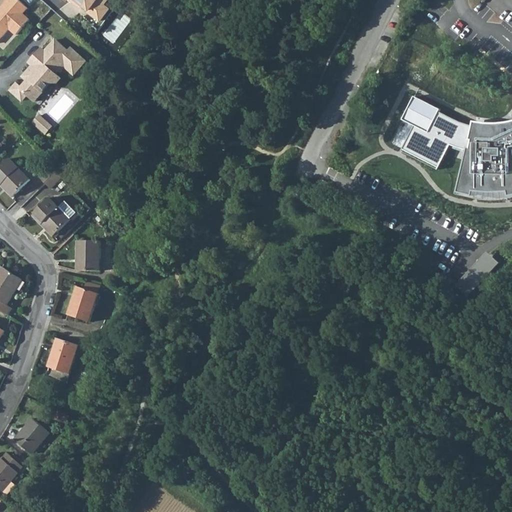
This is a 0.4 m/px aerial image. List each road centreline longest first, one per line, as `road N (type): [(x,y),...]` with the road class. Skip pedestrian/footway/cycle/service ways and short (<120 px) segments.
road 1 (residential): [(305,169),(387,0)]
road 2 (residential): [(15,384),(48,275),(0,221)]
